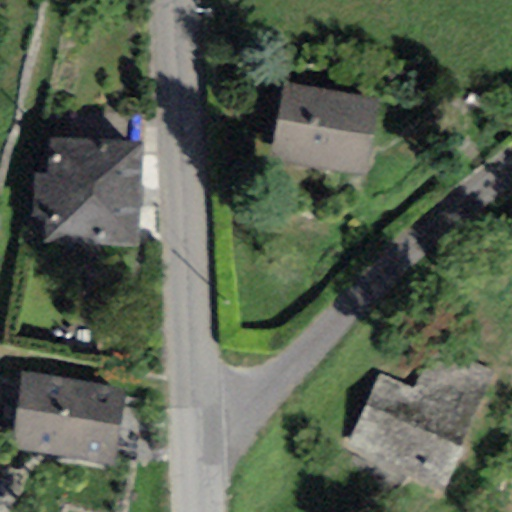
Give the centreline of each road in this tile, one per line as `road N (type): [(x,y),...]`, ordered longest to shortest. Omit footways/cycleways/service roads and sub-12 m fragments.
road 1 (tertiary): [(195,440),(175,0)]
road 2 (residential): [(195,440),(511,163)]
